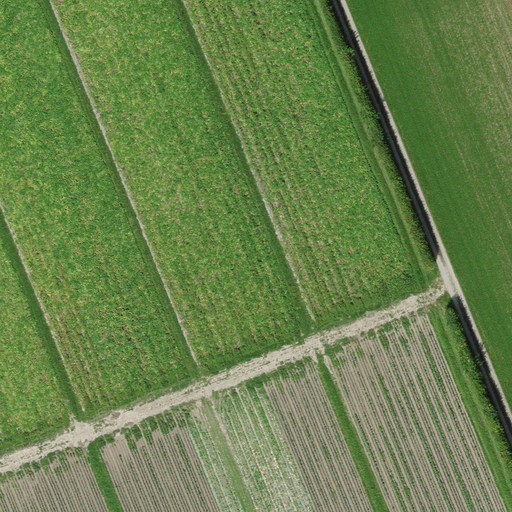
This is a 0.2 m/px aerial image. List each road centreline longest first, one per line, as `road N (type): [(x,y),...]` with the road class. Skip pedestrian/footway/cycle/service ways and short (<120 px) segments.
road 1 (track): [(0,468),(433,303),(455,286)]
road 2 (track): [(511,426),(340,0)]
